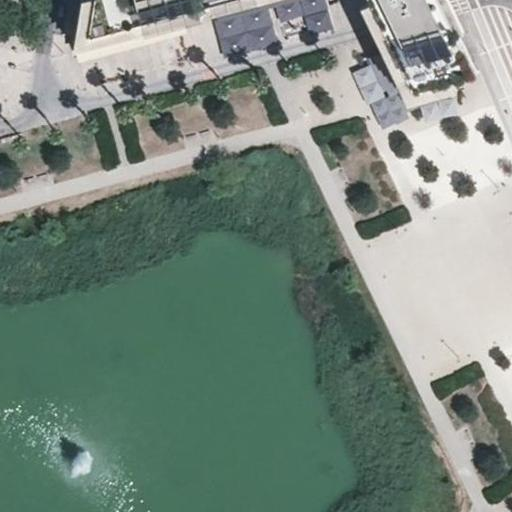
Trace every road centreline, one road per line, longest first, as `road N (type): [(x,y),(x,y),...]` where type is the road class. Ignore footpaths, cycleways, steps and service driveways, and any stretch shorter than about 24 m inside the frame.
road 1 (residential): [(482,0),(39,119)]
road 2 (residential): [(39,119),(55,0)]
